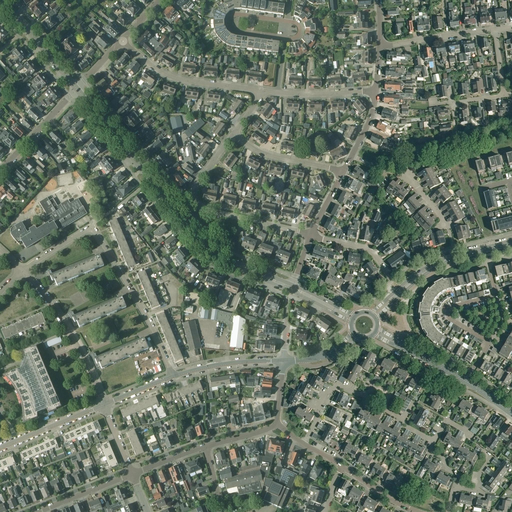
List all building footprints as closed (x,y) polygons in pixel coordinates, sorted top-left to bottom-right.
[(38,0),(29,8),(30,9),(30,10),(32,12),(33,12),(33,13),(34,12),(43,4),(47,1),(46,0),(38,0)] [(121,0),(124,2),(136,14),(137,13),(139,12),(139,11),(139,10),(132,4),(128,0),(126,0),(125,0),(121,0)] [(181,8),(183,10),(185,11),(187,11),(188,12),(190,10),(186,6),(178,0),(175,0),(174,1),(181,8)] [(225,6),(229,11),(229,12),(234,10),(231,0),(229,0),(227,1),(223,3),(225,6)] [(239,9),(240,0),(231,0),(234,10),(239,9)] [(295,7),(293,17),(298,18),(301,21),(304,18),(307,20),(311,16),(309,13),(310,12),(307,9),(303,7),(306,1),(313,4),(314,1),(312,0),(301,0),(299,5),(301,6),(300,8),(298,7),(295,7)] [(136,14),(124,2),(122,5),(122,7),(133,17),(133,16),(134,16),(135,15),(135,14),(136,14)] [(229,12),(229,11),(225,6),(223,3),(219,7),(216,10),(225,15),(226,16),(229,12)] [(43,4),(34,12),(38,17),(41,14),(42,15),(44,13),(44,12),(47,9),(43,4)] [(166,11),(174,18),(178,22),(180,20),(178,18),(177,20),(176,19),(177,18),(176,17),(175,17),(177,15),(175,13),(175,12),(169,7),(166,11)] [(226,16),(225,15),(216,10),(216,11),(214,15),(213,19),(223,21),(224,21),(226,16)] [(178,22),(174,18),(166,11),(162,14),(168,20),(168,19),(171,22),(172,20),(174,21),(174,20),(175,21),(174,22),(177,24),(178,22)] [(100,14),(107,20),(109,18),(103,12),(100,14)] [(120,19),(118,21),(124,27),(124,26),(125,26),(126,25),(126,24),(128,22),(122,16),(122,17),(120,14),(117,17),(120,19)] [(51,32),(54,30),(54,29),(52,28),(56,24),(57,25),(62,21),(58,16),(56,18),(54,16),(51,18),(43,24),(46,27),(46,28),(47,30),(48,30),(49,31),(49,30),(51,32)] [(314,18),(303,24),(305,29),(309,29),(310,32),(315,31),(315,29),(317,28),(317,25),(314,18)] [(441,18),(433,19),(435,30),(443,29),(441,18)] [(224,21),(223,21),(213,19),(213,20),(213,24),(214,29),(220,27),(224,26),(224,21)] [(158,20),(153,24),(159,30),(160,29),(161,30),(164,26),(163,25),(164,24),(161,22),(161,23),(158,20)] [(106,25),(117,35),(120,32),(113,25),(113,26),(111,24),(109,22),(106,25)] [(397,27),(395,27),(396,35),(401,35),(400,27),(403,26),(403,22),(397,23),(397,27)] [(95,25),(91,29),(97,34),(101,31),(95,25)] [(114,38),(117,35),(106,25),(103,29),(104,30),(107,33),(107,32),(114,38)] [(224,26),(220,27),(214,29),(215,33),(218,37),(221,35),(226,31),(224,26)] [(226,31),(221,35),(218,37),(218,38),(221,41),(225,44),(230,34),(226,31)] [(88,32),(85,34),(92,41),(94,38),(88,32)] [(156,52),(155,54),(157,56),(164,49),(170,41),(164,36),(159,42),(158,43),(152,37),(151,37),(152,36),(150,33),(149,34),(146,32),(141,37),(156,52)] [(66,51),(72,45),(74,43),(70,38),(71,38),(73,36),(69,33),(60,40),(63,44),(62,45),(62,46),(62,47),(63,49),(64,48),(66,51)] [(234,47),(235,37),(235,36),(230,35),(230,34),(225,44),(229,46),(234,47)] [(304,35),(301,40),(310,49),(314,43),(315,39),(314,39),(315,36),(309,34),(308,37),(304,35)] [(98,38),(106,46),(110,43),(103,37),(101,35),(98,38)] [(156,52),(141,37),(136,43),(142,48),(142,47),(152,57),(155,54),(156,52)] [(178,41),(172,37),(167,45),(172,48),(175,43),(176,44),(178,41)] [(106,46),(98,38),(95,41),(97,43),(103,50),(106,46)] [(279,43),(272,42),(272,43),(271,52),(271,54),(276,55),(276,53),(278,53),(279,44),(279,43)] [(290,44),(289,44),(288,54),(292,55),(293,55),(294,56),(300,55),(304,53),(303,52),(306,50),(303,44),(300,46),(298,42),(294,44),(290,44)] [(73,46),(72,45),(66,51),(68,53),(68,54),(69,55),(70,55),(71,56),(74,53),(75,54),(77,52),(76,51),(77,51),(79,49),(75,44),(73,46)] [(13,54),(17,58),(23,53),(22,51),(22,50),(21,49),(20,49),(19,48),(13,54)] [(24,54),(23,53),(17,58),(14,61),(17,64),(20,62),(26,57),(26,56),(26,55),(25,54),(24,54)] [(119,62),(116,65),(118,67),(120,65),(122,66),(123,65),(123,66),(129,59),(124,54),(118,61),(119,62)] [(160,62),(165,65),(170,57),(165,54),(160,62)] [(176,60),(170,57),(165,65),(170,68),(176,60)] [(82,62),(78,65),(80,67),(80,68),(81,69),(82,69),(82,70),(88,65),(90,64),(86,59),(84,60),(82,62)] [(28,71),(34,66),(33,64),(33,63),(32,62),(31,62),(30,61),(24,66),(28,71)] [(126,71),(129,73),(137,64),(134,62),(131,64),(127,68),(128,68),(126,71)] [(137,64),(129,73),(132,76),(134,74),(138,70),(137,69),(140,67),(137,64)] [(16,73),(21,69),(23,67),(21,65),(14,71),(16,73)] [(34,66),(28,71),(25,74),(28,77),(31,74),(31,75),(37,69),(37,68),(36,67),(35,67),(34,66)] [(111,75),(114,78),(119,73),(116,70),(114,72),(110,68),(107,71),(111,75)] [(145,83),(151,75),(146,72),(141,80),(145,83)] [(36,87),(45,79),(44,77),(44,76),(43,75),(42,75),(41,74),(35,79),(37,82),(34,85),(36,87)] [(151,75),(145,83),(150,87),(156,79),(151,75)] [(483,76),(485,87),(488,87),(489,92),(497,91),(495,80),(488,81),(487,76),(483,76)] [(97,88),(98,88),(100,90),(103,87),(104,87),(107,85),(106,85),(109,83),(105,78),(103,80),(96,84),(96,86),(97,88)] [(45,79),(36,87),(39,90),(42,88),(43,87),(44,88),(45,86),(45,85),(48,82),(48,81),(47,80),(46,80),(45,79)] [(477,83),(472,84),(474,94),(481,93),(480,86),(483,86),(482,80),(477,81),(477,82),(477,83)] [(129,85),(127,83),(124,81),(121,85),(125,89),(129,85)] [(465,82),(466,84),(458,85),(460,96),(467,95),(466,90),(470,90),(469,81),(465,82)] [(162,93),(167,95),(171,85),(165,83),(162,93)] [(438,87),(440,98),(447,97),(445,84),(443,84),(444,87),(438,87)] [(171,85),(167,95),(173,97),(176,87),(171,85)] [(50,97),(56,91),(55,91),(55,90),(54,88),(53,88),(46,93),(50,97)] [(111,88),(110,89),(108,90),(105,92),(106,92),(102,95),(106,100),(112,95),(113,96),(115,95),(115,94),(115,93),(111,88)] [(56,91),(50,97),(51,97),(47,100),(50,103),(53,101),(54,101),(55,101),(56,99),(60,96),(59,95),(59,94),(58,93),(57,93),(56,91)] [(110,104),(109,104),(113,109),(113,108),(117,106),(119,104),(121,106),(127,101),(124,96),(124,97),(121,99),(120,97),(119,96),(118,96),(117,97),(112,101),(112,102),(110,104)] [(236,99),(232,104),(240,110),(244,105),(236,99)] [(352,105),(356,110),(364,103),(360,99),(352,105)] [(503,106),(499,106),(500,113),(505,113),(505,112),(511,110),(511,100),(502,102),(503,106)] [(364,103),(356,110),(360,114),(368,108),(364,103)] [(488,108),(488,112),(493,112),(493,113),(496,112),(496,111),(496,107),(495,107),(494,103),(491,103),(489,103),(488,104),(488,108)] [(240,110),(232,104),(229,109),(237,114),(240,110)] [(267,104),(263,109),(271,115),(275,110),(267,104)] [(130,109),(126,105),(116,112),(120,117),(130,109)] [(434,113),(438,113),(439,120),(448,119),(448,116),(449,115),(448,109),(441,110),(441,107),(434,108),(434,113)] [(30,115),(35,121),(36,121),(38,119),(38,118),(40,116),(36,113),(37,112),(35,110),(34,110),(32,109),(28,113),(30,115)] [(268,120),(271,115),(263,109),(260,114),(268,120)] [(383,113),(400,117),(400,115),(398,114),(398,113),(393,112),(393,111),(389,110),(388,111),(384,109),(383,113)] [(481,113),(481,109),(474,110),(475,119),(481,118),(481,121),(486,120),(485,112),(481,113)] [(71,111),(65,116),(67,118),(66,119),(68,121),(69,120),(70,122),(76,117),(71,111)] [(127,125),(128,126),(138,117),(134,112),(130,115),(131,116),(124,122),(124,123),(126,125),(127,125)] [(461,123),(468,122),(467,118),(467,112),(459,112),(461,123)] [(181,116),(170,119),(174,133),(184,131),(181,116)] [(141,121),(138,117),(128,126),(128,127),(129,129),(130,129),(131,130),(138,124),(137,124),(141,121)] [(24,118),(21,122),(22,123),(22,124),(24,126),(25,126),(28,129),(30,127),(31,127),(32,126),(31,125),(32,125),(29,122),(30,122),(27,119),(26,119),(24,118)] [(73,127),(71,129),(74,134),(83,127),(83,126),(83,125),(82,124),(81,124),(79,122),(75,125),(75,124),(72,127),(73,127)] [(219,122),(215,127),(223,133),(227,128),(219,122)] [(380,122),(378,125),(394,133),(395,131),(390,128),(390,127),(380,122)] [(14,126),(15,127),(13,129),(14,131),(20,137),(21,137),(22,136),(23,136),(22,135),(24,132),(19,127),(18,127),(15,124),(14,126)] [(394,133),(378,125),(377,129),(387,134),(388,131),(391,133),(390,134),(393,135),(394,133)] [(346,132),(355,136),(357,131),(349,126),(346,132)] [(450,126),(440,127),(441,134),(451,133),(450,126)] [(219,137),(223,133),(215,127),(212,132),(219,137)] [(266,133),(273,138),(277,132),(270,127),(266,133)] [(139,139),(139,140),(149,132),(148,131),(146,129),(143,131),(136,136),(137,137),(137,138),(138,139),(139,139)] [(257,141),(262,133),(257,129),(252,137),(257,141)] [(4,131),(3,132),(1,130),(0,131),(0,132),(2,134),(13,145),(14,144),(15,144),(16,143),(16,142),(16,141),(9,135),(7,133),(4,131)] [(149,132),(139,140),(140,142),(141,144),(142,144),(143,144),(149,139),(154,135),(150,131),(149,132)] [(205,136),(198,131),(194,135),(202,140),(204,138),(205,136)] [(2,134),(0,132),(0,135),(2,138),(1,139),(3,140),(2,141),(3,142),(10,148),(11,147),(12,147),(13,146),(12,145),(13,145),(2,134)] [(52,134),(50,136),(53,139),(53,140),(55,142),(56,141),(58,143),(62,139),(60,137),(60,136),(57,133),(57,134),(54,132),(53,132),(52,133),(52,134)] [(81,137),(79,138),(83,143),(91,137),(91,136),(91,135),(90,134),(89,134),(87,132),(84,135),(84,134),(81,136),(81,137)] [(352,141),(355,136),(346,132),(343,137),(352,141)] [(267,136),(262,133),(257,141),(262,144),(267,136)] [(385,144),(388,146),(390,147),(391,144),(387,141),(382,138),(382,137),(379,136),(378,136),(374,134),(372,137),(382,143),(385,144)] [(382,143),(372,137),(370,141),(375,143),(374,144),(380,147),(382,143)] [(51,152),(55,147),(49,142),(46,140),(45,140),(44,141),(44,142),(42,144),(45,147),(45,148),(47,150),(48,150),(51,152)] [(159,141),(156,143),(154,145),(147,150),(149,152),(149,153),(150,155),(151,154),(151,155),(158,150),(158,149),(160,148),(163,146),(159,141)] [(89,148),(93,153),(100,147),(98,145),(98,144),(97,143),(96,143),(96,142),(89,148)] [(171,143),(165,148),(168,152),(174,146),(171,143)] [(203,143),(200,148),(207,154),(211,149),(203,143)] [(312,146),(310,156),(316,157),(318,148),(312,146)] [(100,148),(100,147),(93,153),(89,156),(91,158),(95,155),(95,156),(102,150),(102,149),(101,148),(100,148)] [(340,147),(334,150),(338,159),(344,156),(340,147)] [(48,155),(45,153),(42,150),(41,150),(39,148),(38,148),(38,149),(37,148),(36,149),(37,150),(35,152),(38,155),(37,156),(40,158),(42,160),(48,155)] [(207,154),(200,148),(196,152),(204,158),(207,154)] [(338,159),(334,150),(329,152),(333,161),(338,159)] [(503,155),(505,162),(508,161),(509,166),(511,165),(511,153),(503,155)] [(159,165),(166,160),(164,158),(166,156),(164,154),(162,155),(161,155),(155,160),(156,161),(156,162),(157,163),(159,165)] [(227,158),(234,164),(238,159),(230,154),(227,158)] [(494,158),(497,168),(502,166),(501,162),(505,162),(503,155),(494,158)] [(98,165),(102,170),(112,162),(110,160),(110,159),(109,158),(108,158),(108,157),(102,162),(99,159),(96,161),(92,164),(95,167),(98,164),(99,164),(98,165)] [(246,165),(251,168),(256,159),(250,157),(246,165)] [(234,164),(227,158),(223,163),(231,169),(234,164)] [(497,168),(494,158),(485,160),(486,166),(490,165),(491,169),(497,168)] [(28,159),(23,165),(25,167),(24,168),(28,172),(29,171),(34,165),(28,159)] [(41,162),(39,159),(38,159),(35,162),(43,169),(46,166),(41,162)] [(256,159),(251,168),(257,171),(261,162),(256,159)] [(166,160),(159,165),(161,167),(161,168),(162,169),(163,169),(164,170),(170,165),(169,165),(171,163),(169,161),(167,162),(166,160)] [(476,162),(479,174),(485,172),(483,167),(486,166),(485,160),(476,162)] [(112,162),(102,170),(107,175),(109,173),(109,172),(116,167),(115,166),(115,165),(114,164),(112,162)] [(63,163),(57,165),(60,172),(65,170),(63,163)] [(186,164),(183,168),(192,175),(195,170),(193,169),(186,164)] [(356,167),(353,174),(362,179),(366,172),(356,167)] [(423,175),(424,178),(436,172),(433,167),(421,173),(421,172),(417,175),(419,178),(423,175)] [(15,174),(23,181),(24,181),(29,175),(24,171),(23,173),(19,169),(17,171),(16,171),(15,172),(15,173),(15,174)] [(78,171),(77,172),(77,173),(78,174),(83,181),(85,180),(78,171)] [(438,178),(436,172),(424,178),(420,181),(422,183),(426,181),(427,184),(438,178)] [(114,178),(112,180),(116,184),(118,183),(124,178),(124,177),(124,176),(123,175),(122,175),(120,173),(114,178)] [(170,179),(175,184),(180,179),(176,174),(170,179)] [(90,184),(99,181),(106,178),(105,175),(98,177),(93,179),(87,181),(90,184)] [(312,179),(315,184),(324,180),(321,175),(312,179)] [(441,183),(438,178),(427,184),(423,186),(424,189),(429,187),(430,189),(441,183)] [(18,187),(15,184),(13,182),(12,182),(9,179),(8,181),(7,181),(6,182),(6,183),(5,183),(11,188),(14,191),(12,192),(14,194),(19,189),(18,188),(18,187)] [(179,189),(180,188),(182,191),(186,187),(184,185),(185,184),(180,179),(175,184),(179,189)] [(348,183),(360,190),(363,184),(358,181),(357,183),(350,179),(349,180),(348,182),(348,183)] [(392,193),(398,185),(401,181),(399,179),(396,183),(393,181),(387,189),(387,190),(386,191),(387,192),(391,195),(392,193)] [(326,186),(324,180),(315,184),(313,185),(312,189),(313,190),(315,190),(315,189),(317,189),(317,190),(320,191),(324,189),(323,187),(326,186)] [(99,181),(90,184),(90,185),(94,189),(98,194),(99,194),(105,192),(101,181),(100,182),(99,181)] [(115,189),(117,192),(122,198),(133,188),(133,186),(131,184),(130,185),(128,182),(122,188),(120,185),(115,189)] [(20,183),(18,186),(20,188),(19,188),(23,192),(26,189),(20,183)] [(353,191),(356,192),(358,194),(360,190),(348,183),(347,184),(345,186),(346,187),(345,187),(353,191)] [(397,197),(403,189),(406,185),(404,183),(401,187),(398,185),(392,193),(397,197)] [(439,199),(448,191),(444,186),(443,187),(442,187),(431,198),(433,200),(437,197),(439,199)] [(403,189),(397,197),(403,201),(412,189),(409,187),(406,191),(403,189)] [(209,200),(211,191),(205,189),(203,199),(209,200)] [(217,192),(211,191),(209,200),(215,202),(217,192)] [(448,191),(439,199),(435,203),(437,205),(441,201),(444,204),(451,197),(452,195),(448,191)] [(485,199),(495,196),(493,191),(489,192),(488,192),(484,193),(485,199)] [(343,192),(341,197),(347,200),(350,195),(343,192)] [(403,205),(408,210),(417,202),(415,199),(419,196),(417,193),(405,203),(405,204),(403,205)] [(228,205),(231,195),(225,194),(222,203),(228,205)] [(231,195),(228,205),(234,206),(236,197),(231,195)] [(132,202),(134,205),(137,208),(139,206),(144,202),(139,196),(134,200),(132,202)] [(495,196),(485,199),(486,204),(496,202),(495,196)] [(347,200),(341,197),(338,202),(345,205),(347,200)] [(68,200),(57,206),(53,199),(51,200),(51,201),(50,202),(47,198),(39,203),(40,203),(43,209),(43,210),(44,210),(48,216),(47,217),(48,219),(43,221),(45,225),(37,230),(34,227),(29,230),(30,231),(27,232),(25,229),(21,222),(14,227),(16,230),(11,233),(15,240),(17,242),(21,240),(26,249),(57,230),(56,227),(58,226),(60,230),(61,230),(60,230),(67,226),(73,222),(74,222),(80,218),(87,214),(78,199),(71,203),(68,200)] [(248,209),(250,200),(244,198),(242,208),(248,209)] [(417,202),(408,210),(412,214),(414,213),(421,206),(419,204),(423,200),(421,198),(417,202)] [(250,200),(248,209),(254,211),(256,201),(250,200)] [(448,212),(459,206),(456,200),(445,206),(441,209),(442,212),(445,210),(447,209),(447,210),(448,212)] [(498,208),(496,202),(486,204),(488,210),(492,209),(493,209),(498,208)] [(261,212),(267,214),(270,204),(264,203),(261,212)] [(270,204),(267,214),(273,215),(274,210),(275,206),(270,204)] [(308,204),(305,209),(313,214),(316,209),(308,204)] [(336,205),(334,210),(340,213),(342,210),(343,209),(336,205)] [(414,218),(418,222),(427,214),(425,211),(429,208),(427,206),(422,210),(415,216),(414,218)] [(462,210),(459,206),(448,212),(444,214),(446,217),(450,215),(452,218),(462,212),(462,210)] [(145,213),(148,218),(153,214),(152,212),(153,212),(151,210),(151,211),(148,207),(144,210),(141,213),(142,215),(145,213)] [(289,209),(287,218),(293,219),(295,210),(289,209)] [(310,219),(313,214),(305,209),(302,215),(310,219)] [(340,213),(334,210),(331,215),(338,218),(340,213)] [(418,222),(422,227),(431,219),(429,216),(433,213),(431,210),(427,214),(418,222)] [(377,223),(381,213),(376,211),(372,220),(377,223)] [(462,212),(452,218),(447,220),(449,223),(453,220),(455,223),(464,218),(463,218),(465,217),(462,212)] [(156,217),(153,214),(148,218),(154,224),(159,220),(158,219),(157,217),(156,217)] [(435,215),(431,219),(422,227),(426,232),(428,230),(428,231),(436,223),(433,221),(437,217),(435,215)] [(108,222),(111,228),(118,225),(117,221),(119,221),(118,218),(108,222)] [(329,218),(327,223),(339,230),(340,227),(337,226),(339,223),(336,222),(329,218)] [(502,220),(505,230),(510,228),(508,219),(502,220)] [(392,226),(396,230),(402,224),(398,220),(392,226)] [(499,231),(497,220),(491,222),(494,233),(496,232),(499,231)] [(497,220),(499,231),(500,231),(505,230),(502,220),(497,221),(497,220)] [(118,225),(111,228),(113,234),(121,231),(119,227),(121,226),(125,225),(124,223),(120,224),(118,225)] [(337,232),(339,230),(327,223),(324,228),(331,232),(331,230),(334,232),(335,230),(337,232)] [(362,230),(363,230),(361,240),(367,241),(369,232),(366,231),(367,224),(363,224),(362,230)] [(457,234),(469,231),(468,225),(466,226),(456,228),(457,234)] [(146,231),(141,235),(143,237),(153,229),(150,226),(145,230),(146,231)] [(157,231),(153,233),(156,236),(157,236),(158,237),(160,236),(167,231),(166,230),(166,229),(165,227),(164,227),(163,226),(156,231),(157,231)] [(113,234),(116,240),(123,237),(123,236),(122,233),(124,232),(123,230),(121,231),(113,234)] [(469,231),(457,234),(459,240),(469,238),(470,238),(471,236),(469,231)] [(247,250),(251,240),(242,236),(243,232),(239,232),(238,240),(243,242),(241,246),(244,248),(244,249),(247,250)] [(432,241),(444,238),(443,232),(433,234),(431,235),(432,241)] [(261,237),(257,247),(260,248),(258,253),(261,254),(261,255),(264,256),(267,246),(263,244),(265,239),(266,235),(263,233),(261,237)] [(375,245),(381,235),(378,233),(376,235),(373,239),(374,240),(372,242),(373,243),(375,245)] [(381,235),(375,245),(377,246),(378,246),(380,244),(383,240),(383,239),(385,237),(381,235)] [(125,236),(123,236),(123,237),(116,240),(118,245),(126,242),(124,239),(126,238),(125,236)] [(251,240),(247,250),(249,251),(250,250),(253,251),(255,246),(257,247),(261,237),(257,236),(255,241),(251,240)] [(167,244),(164,246),(167,250),(170,248),(177,243),(176,242),(175,240),(173,238),(166,243),(167,244)] [(446,244),(444,238),(432,241),(434,246),(435,247),(436,246),(446,244)] [(419,240),(412,244),(414,251),(421,249),(419,240)] [(118,245),(120,251),(128,248),(127,244),(129,244),(131,243),(130,241),(128,242),(128,241),(126,242),(118,245)] [(267,246),(264,256),(266,257),(266,256),(270,258),(272,253),(274,254),(278,244),(274,242),(272,248),(267,246)] [(278,262),(280,263),(284,253),(284,252),(279,251),(282,244),(278,242),(278,244),(274,254),(276,255),(274,259),(278,261),(278,262)] [(395,244),(392,246),(383,253),(384,255),(385,255),(386,256),(388,254),(389,254),(393,251),(397,247),(396,246),(399,244),(397,242),(395,244)] [(284,252),(284,253),(280,263),(283,264),(283,263),(287,264),(290,255),(286,253),(287,250),(289,251),(291,245),(288,243),(284,252)] [(392,246),(390,243),(388,244),(383,247),(384,248),(381,250),(382,250),(382,251),(383,253),(392,246)] [(128,248),(120,251),(123,257),(130,254),(129,250),(131,249),(130,247),(128,248)] [(316,247),(314,251),(328,257),(328,258),(333,260),(335,254),(327,251),(316,247)] [(176,253),(182,260),(187,255),(181,248),(176,253)] [(328,257),(314,251),(313,256),(326,261),(328,258),(328,257)] [(408,258),(403,251),(394,258),(394,257),(388,261),(394,270),(400,266),(399,265),(408,258)] [(123,257),(125,263),(133,260),(131,256),(136,254),(135,252),(130,254),(123,257)] [(104,266),(99,255),(94,257),(52,275),(51,273),(49,270),(45,272),(46,273),(48,275),(52,285),(56,283),(57,286),(104,266)] [(161,262),(164,266),(170,262),(166,257),(161,262)] [(133,260),(125,263),(128,269),(135,266),(136,267),(139,265),(138,261),(134,263),(133,260)] [(190,272),(197,265),(195,263),(195,262),(193,261),(192,260),(186,267),(189,269),(187,270),(190,272)] [(364,268),(367,272),(374,267),(373,266),(373,265),(373,264),(372,264),(371,263),(364,268)] [(199,267),(197,265),(190,272),(192,274),(193,273),(195,275),(201,269),(201,268),(199,267)] [(495,278),(503,276),(501,266),(495,268),(496,273),(494,273),(495,278)] [(315,270),(312,278),(317,280),(319,275),(320,273),(320,272),(321,270),(317,268),(314,267),(313,269),(315,270)] [(375,268),(374,267),(367,272),(370,276),(377,271),(376,270),(376,269),(375,268)] [(315,270),(313,269),(310,268),(307,275),(307,276),(308,276),(309,277),(309,276),(312,278),(315,270)] [(139,280),(147,277),(145,273),(147,272),(146,270),(137,274),(139,280)] [(484,270),(479,272),(481,281),(489,279),(488,275),(485,276),(484,270)] [(331,285),(336,277),(330,274),(331,273),(329,272),(325,278),(327,279),(326,282),(331,285)] [(211,286),(214,276),(212,275),(211,275),(210,274),(209,274),(205,282),(208,283),(208,285),(211,286)] [(139,280),(142,286),(149,282),(148,279),(150,278),(149,276),(147,277),(139,280)] [(217,277),(214,276),(211,286),(213,287),(214,285),(217,286),(220,279),(220,278),(219,278),(218,277),(217,277)] [(336,277),(331,285),(337,288),(339,285),(341,286),(344,280),(342,279),(341,280),(336,277)] [(450,290),(447,280),(443,281),(443,279),(434,284),(435,285),(430,290),(429,289),(423,297),(424,297),(422,304),(420,304),(419,314),(420,313),(421,321),(419,321),(423,330),(424,330),(428,336),(426,336),(434,344),(434,342),(438,344),(443,335),(438,332),(434,327),(432,322),(430,316),(431,310),(432,304),(435,299),(439,295),(444,291),(448,290),(450,290)] [(142,286),(144,291),(152,288),(150,285),(152,284),(151,282),(149,282),(142,286)] [(228,282),(224,291),(221,290),(215,304),(225,309),(232,292),(236,294),(239,286),(228,282)] [(352,296),(357,289),(351,285),(352,284),(349,283),(346,289),(348,290),(346,293),(352,296)] [(144,291),(146,297),(154,294),(153,290),(155,290),(154,287),(152,288),(144,291)] [(245,298),(249,300),(249,301),(251,301),(254,292),(252,291),(251,290),(250,289),(249,290),(245,298)] [(357,289),(352,296),(358,300),(360,296),(362,297),(365,290),(363,289),(362,292),(357,289)] [(250,304),(256,306),(259,307),(262,299),(259,298),(260,294),(259,293),(258,293),(257,293),(254,292),(251,301),(251,302),(250,304)] [(146,297),(149,303),(156,300),(155,296),(157,295),(156,293),(154,294),(146,297)] [(126,307),(122,296),(105,303),(74,316),(71,311),(68,313),(69,315),(70,317),(74,326),(78,325),(79,327),(126,307)] [(269,298),(265,306),(264,309),(270,311),(271,309),(274,300),(272,299),(272,298),(270,297),(269,298)] [(275,300),(274,300),(271,309),(277,311),(279,305),(278,304),(279,302),(277,301),(277,300),(275,299),(275,300)] [(156,300),(149,303),(151,309),(159,306),(159,307),(163,305),(161,302),(158,303),(156,300)] [(184,313),(193,314),(194,306),(185,305),(184,313)] [(232,314),(228,314),(218,311),(219,311),(212,310),(213,308),(209,306),(202,305),(202,306),(198,306),(196,318),(217,321),(222,322),(225,323),(227,325),(229,328),(229,331),(232,332),(230,347),(240,348),(239,351),(241,351),(241,348),(242,348),(245,320),(232,314)] [(299,307),(299,308),(296,306),(293,312),(294,312),(294,314),(301,317),(304,310),(299,307)] [(304,310),(301,317),(308,321),(309,317),(307,317),(309,312),(304,310)] [(158,322),(166,319),(164,315),(166,314),(165,312),(163,313),(156,316),(158,322)] [(34,316),(35,317),(38,326),(45,323),(41,313),(41,314),(38,316),(37,315),(34,316)] [(321,328),(326,321),(318,316),(316,320),(317,321),(315,323),(321,328)] [(28,319),(28,320),(32,328),(38,326),(35,317),(31,318),(31,317),(28,319)] [(166,319),(158,322),(161,328),(168,325),(167,321),(169,320),(168,318),(166,319)] [(32,328),(28,320),(24,321),(24,320),(21,321),(21,322),(22,322),(25,331),(32,328)] [(190,351),(194,350),(197,349),(201,348),(197,330),(196,330),(194,321),(183,324),(190,351)] [(263,330),(265,330),(276,331),(276,330),(277,328),(276,328),(276,327),(266,325),(266,322),(263,321),(263,322),(260,322),(259,324),(263,325),(263,323),(264,323),(263,330)] [(326,321),(321,328),(328,332),(330,329),(328,328),(331,324),(326,321)] [(14,324),(15,325),(18,334),(25,331),(22,322),(21,322),(18,324),(17,323),(14,324)] [(168,325),(161,328),(163,333),(171,330),(169,327),(171,326),(170,324),(168,325)] [(8,327),(8,328),(12,337),(18,334),(15,325),(11,327),(11,326),(8,327)] [(12,337),(8,328),(4,330),(4,328),(1,330),(5,339),(12,337)] [(171,330),(163,333),(165,339),(173,336),(172,333),(174,332),(173,329),(171,330)] [(276,332),(276,331),(265,330),(263,330),(263,334),(258,334),(258,337),(266,338),(266,335),(275,336),(275,335),(276,334),(276,333),(276,332)] [(309,336),(306,336),(296,335),(295,339),(303,340),(303,342),(308,343),(309,340),(311,341),(312,334),(309,334),(309,336)] [(168,345),(175,342),(174,338),(176,337),(175,335),(173,336),(165,339),(168,345)] [(447,338),(443,335),(438,344),(442,347),(447,338)] [(62,342),(60,338),(60,337),(44,343),(46,348),(62,342)] [(149,349),(144,338),(123,347),(97,358),(93,353),(90,355),(91,356),(92,358),(97,368),(100,366),(101,369),(149,349)] [(447,350),(452,341),(447,338),(442,347),(447,350)] [(175,342),(168,345),(170,351),(178,347),(176,344),(178,343),(177,341),(175,342)] [(457,344),(452,341),(447,350),(452,352),(457,344)] [(452,352),(457,355),(461,346),(457,344),(452,352)] [(502,349),(511,354),(511,351),(511,348),(505,344),(502,349)] [(466,349),(461,346),(457,355),(461,358),(466,349)] [(25,357),(47,409),(48,413),(56,410),(56,409),(61,407),(36,347),(31,349),(31,348),(23,351),(25,357)] [(178,347),(170,351),(173,356),(180,353),(179,350),(181,349),(180,347),(178,347)] [(461,358),(466,361),(471,352),(466,349),(461,358)] [(511,354),(502,349),(499,354),(508,359),(511,354)] [(362,368),(362,369),(368,372),(370,366),(372,367),(373,366),(375,367),(376,365),(374,363),(375,362),(373,361),(376,356),(369,352),(361,367),(361,368),(362,368)] [(478,356),(471,352),(466,361),(470,364),(473,359),(475,360),(478,356)] [(180,353),(173,356),(175,362),(182,359),(183,361),(187,359),(185,355),(182,357),(180,353)] [(39,414),(41,414),(41,411),(47,409),(25,357),(19,372),(17,369),(9,373),(4,375),(5,376),(9,381),(10,382),(14,387),(14,388),(18,393),(18,394),(20,400),(21,401),(22,407),(22,408),(23,414),(24,415),(24,421),(24,423),(29,420),(29,421),(37,418),(37,413),(39,412),(39,414)] [(386,369),(391,360),(388,359),(387,360),(385,359),(384,361),(382,359),(380,362),(383,363),(381,366),(384,368),(382,370),(385,371),(386,369)] [(480,369),(485,372),(490,363),(483,359),(481,363),(483,365),(480,369)] [(393,362),(391,360),(386,369),(393,373),(394,373),(396,368),(397,368),(398,366),(393,363),(393,362)] [(485,372),(490,375),(496,364),(495,363),(493,365),(490,363),(485,372)] [(361,368),(361,367),(355,364),(347,380),(354,384),(357,378),(358,379),(359,378),(362,379),(363,377),(360,375),(361,374),(360,373),(361,370),(367,373),(362,370),(362,369),(362,368),(361,368)] [(498,365),(496,364),(490,375),(494,378),(499,369),(496,367),(498,365)] [(394,373),(393,373),(392,375),(400,379),(405,371),(402,369),(401,371),(397,368),(396,368),(394,373)] [(327,369),(324,374),(335,380),(337,378),(333,376),(334,373),(327,369)] [(504,372),(499,369),(494,378),(499,381),(504,372)] [(506,369),(504,372),(499,381),(504,383),(509,375),(510,372),(506,369)] [(263,376),(266,377),(266,378),(271,379),(272,377),(272,376),(272,375),(272,374),(272,371),(264,370),(264,371),(261,370),(261,373),(264,373),(263,376)] [(407,372),(405,371),(400,379),(407,383),(410,378),(411,376),(406,374),(407,372)] [(334,383),(335,380),(324,374),(322,379),(322,380),(329,384),(330,381),(334,383)] [(321,382),(322,380),(322,379),(315,375),(314,378),(311,377),(310,379),(323,387),(325,384),(321,382)] [(406,385),(414,389),(418,381),(416,379),(415,381),(410,378),(407,383),(406,385)] [(311,383),(310,385),(310,386),(312,387),(317,390),(318,387),(322,389),(323,387),(310,379),(308,382),(311,383)] [(199,381),(193,384),(196,391),(200,390),(201,392),(203,391),(199,381)] [(421,382),(418,381),(414,389),(421,393),(425,386),(420,384),(421,382)] [(311,389),(312,387),(310,386),(310,385),(305,383),(303,386),(301,384),(299,387),(313,394),(314,391),(311,389)] [(193,384),(187,386),(191,394),(194,392),(195,394),(197,393),(196,391),(193,384)] [(187,386),(182,389),(185,396),(188,395),(189,397),(191,396),(191,394),(187,386)] [(311,397),(313,394),(299,387),(298,389),(301,391),(299,393),(301,394),(301,395),(306,397),(308,395),(311,397)] [(270,396),(270,392),(271,392),(271,389),(270,389),(260,388),(260,393),(254,392),(253,398),(263,399),(263,395),(270,396)] [(186,398),(185,396),(182,389),(176,391),(179,399),(182,397),(183,399),(186,398)] [(294,390),(292,396),(300,400),(303,401),(304,399),(300,397),(301,395),(301,394),(299,393),(294,390)] [(176,391),(170,393),(173,401),(177,399),(178,402),(180,401),(179,399),(176,391)] [(430,408),(429,408),(437,412),(446,395),(438,392),(436,397),(434,396),(434,397),(431,396),(430,398),(432,400),(432,401),(433,402),(430,407),(437,411),(436,411),(430,408)] [(173,401),(170,393),(164,396),(167,403),(166,404),(167,407),(171,406),(170,402),(173,401)] [(338,399),(348,403),(350,399),(347,398),(348,397),(341,394),(340,395),(339,396),(339,397),(338,399)] [(227,398),(229,404),(239,402),(238,395),(227,398)] [(155,396),(149,399),(153,406),(156,405),(157,407),(159,406),(158,404),(155,396)] [(299,403),(300,400),(292,396),(289,401),(291,402),(289,406),(287,404),(284,404),(283,408),(287,408),(288,407),(296,411),(297,408),(294,406),(295,404),(296,405),(297,402),(299,403)] [(153,408),(153,406),(149,399),(144,401),(147,409),(150,407),(151,409),(153,408)] [(348,403),(338,399),(338,400),(337,400),(336,402),(337,403),(336,403),(343,407),(343,406),(346,407),(348,403)] [(462,413),(464,410),(469,402),(466,400),(466,402),(463,400),(459,407),(461,409),(460,412),(462,413)] [(144,401),(138,404),(141,411),(145,410),(145,412),(148,411),(147,409),(144,401)] [(471,404),(469,402),(464,410),(471,415),(472,413),(475,408),(471,405),(471,404)] [(142,413),(141,411),(138,404),(132,406),(135,414),(139,412),(140,414),(142,413)] [(254,416),(255,422),(270,419),(268,412),(266,404),(257,407),(257,408),(254,409),(255,411),(253,412),(254,416)] [(136,416),(135,414),(132,406),(126,408),(129,416),(133,415),(134,416),(136,416)] [(250,420),(249,415),(250,414),(248,406),(246,407),(246,409),(247,412),(242,413),(243,416),(241,417),(243,425),(250,424),(249,420),(250,420)] [(419,414),(426,418),(429,412),(418,406),(417,409),(420,411),(419,414)] [(476,406),(475,408),(472,413),(479,417),(484,409),(482,408),(481,409),(476,406)] [(310,409),(308,407),(306,410),(305,409),(304,411),(299,408),(295,415),(310,423),(314,416),(309,413),(310,412),(309,411),(310,409)] [(126,417),(129,416),(126,408),(120,411),(124,418),(122,419),(124,422),(128,421),(126,417)] [(361,423),(368,410),(366,408),(364,412),(361,410),(357,417),(360,419),(359,422),(361,423)] [(332,412),(332,414),(341,418),(343,414),(341,412),(334,409),(334,410),(333,410),(332,411),(332,412)] [(487,411),(484,409),(479,417),(486,422),(491,415),(486,412),(487,411)] [(371,411),(368,410),(361,423),(364,424),(365,422),(368,423),(371,416),(369,415),(371,411)] [(216,417),(217,420),(218,427),(226,425),(223,414),(216,417)] [(339,424),(341,418),(332,414),(331,415),(330,415),(329,417),(330,418),(336,421),(336,422),(339,424)] [(368,423),(372,426),(378,415),(376,414),(374,417),(371,416),(368,423)] [(414,414),(413,417),(426,424),(427,422),(425,420),(426,418),(419,414),(418,416),(414,414)] [(232,415),(230,416),(233,427),(235,426),(236,427),(237,426),(238,425),(236,417),(233,418),(232,415)] [(381,416),(378,415),(372,426),(377,428),(377,429),(380,423),(381,423),(382,422),(379,420),(381,416)] [(425,426),(426,424),(413,417),(411,419),(415,421),(413,424),(421,428),(422,425),(425,426)] [(498,417),(493,423),(496,425),(495,426),(496,427),(497,426),(498,427),(503,421),(498,417)] [(343,423),(346,424),(345,426),(344,426),(342,428),(348,431),(349,429),(349,428),(352,423),(347,421),(348,421),(344,419),(343,423)] [(211,429),(218,427),(217,420),(209,422),(211,429)] [(94,431),(95,431),(98,430),(99,432),(101,431),(97,421),(91,424),(94,431)] [(201,426),(200,424),(200,421),(194,423),(195,426),(195,428),(196,432),(197,432),(198,436),(200,436),(201,436),(203,435),(204,435),(201,426)] [(376,430),(381,433),(387,422),(385,421),(383,425),(381,423),(380,423),(377,429),(377,428),(376,430)] [(390,424),(387,422),(381,433),(386,436),(390,429),(388,428),(390,424)] [(91,424),(85,426),(89,434),(92,432),(93,434),(95,433),(95,431),(94,431),(91,424)] [(324,425),(323,428),(336,435),(338,433),(335,431),(336,429),(329,425),(328,427),(324,425)] [(503,432),(502,434),(504,436),(505,434),(508,436),(511,430),(511,427),(510,427),(508,425),(503,432)] [(83,436),(86,435),(88,439),(90,438),(89,434),(85,426),(80,428),(83,436)] [(387,440),(390,441),(397,428),(395,426),(393,430),(390,429),(386,436),(389,437),(387,440)] [(80,428),(74,431),(77,438),(81,437),(83,443),(85,442),(85,440),(83,436),(80,428)] [(325,433),(324,435),(331,439),(332,436),(335,438),(336,435),(323,428),(321,431),(325,433)] [(400,429),(397,428),(390,441),(392,443),(394,440),(396,441),(399,436),(401,434),(398,433),(400,429)] [(137,436),(136,436),(135,432),(137,432),(136,429),(134,430),(126,433),(129,439),(137,436)] [(74,431),(68,433),(71,441),(75,439),(77,443),(79,443),(77,438),(74,431)] [(169,433),(166,435),(170,447),(174,445),(171,437),(173,436),(172,432),(169,433)] [(68,442),(71,441),(68,433),(62,436),(65,443),(64,443),(66,447),(70,445),(68,442)] [(449,445),(453,438),(450,436),(451,435),(448,433),(446,438),(443,436),(442,439),(445,440),(444,442),(449,445)] [(396,447),(399,449),(406,435),(404,434),(402,437),(399,436),(396,441),(395,443),(398,445),(396,447)] [(129,439),(131,445),(139,442),(137,438),(139,437),(138,435),(136,436),(137,436),(129,439)] [(170,447),(166,435),(162,436),(163,439),(161,440),(163,444),(165,443),(167,448),(170,447)] [(331,439),(324,435),(322,437),(319,435),(317,438),(331,446),(332,443),(330,441),(331,439)] [(409,437),(406,435),(399,449),(401,450),(403,448),(405,449),(409,442),(407,440),(409,437)] [(453,438),(449,445),(451,446),(450,449),(452,450),(460,437),(457,435),(455,439),(453,438)] [(492,449),(499,439),(495,436),(487,446),(492,449)] [(460,437),(452,450),(455,451),(456,449),(458,450),(459,450),(460,447),(461,447),(463,443),(460,442),(462,438),(460,437)] [(54,439),(49,441),(52,449),(55,447),(56,449),(58,448),(54,439)] [(409,442),(405,449),(408,450),(406,453),(409,454),(416,441),(414,439),(412,443),(409,442)] [(260,471),(259,471),(261,477),(265,478),(267,479),(271,465),(273,455),(277,442),(270,440),(267,440),(265,452),(265,457),(262,457),(261,461),(260,471)] [(43,444),(46,451),(50,450),(50,452),(53,451),(52,449),(49,441),(43,444)] [(131,445),(134,451),(141,447),(140,444),(142,443),(141,441),(139,442),(131,445)] [(419,442),(416,441),(409,454),(411,455),(413,453),(415,454),(419,447),(417,446),(419,442)] [(102,448),(103,451),(111,448),(108,442),(101,445),(100,444),(97,445),(98,449),(102,448)] [(285,453),(281,452),(283,444),(277,442),(273,455),(275,456),(274,459),(279,460),(277,466),(281,467),(285,453)] [(350,454),(353,447),(346,443),(341,451),(346,454),(347,453),(350,454)] [(47,453),(46,451),(43,444),(37,446),(40,454),(44,452),(45,454),(47,453)] [(256,444),(251,445),(254,458),(259,457),(258,453),(259,453),(259,452),(260,452),(259,449),(258,449),(256,444)] [(249,460),(254,458),(251,445),(245,447),(247,452),(246,453),(246,456),(247,455),(248,456),(249,460)] [(35,456),(38,455),(39,457),(41,456),(40,454),(37,446),(31,448),(35,456)] [(141,447),(134,451),(136,456),(144,453),(144,455),(148,453),(146,449),(143,451),(141,447)] [(353,447),(350,454),(352,455),(351,457),(356,459),(356,460),(360,453),(361,451),(353,447)] [(422,448),(419,447),(415,454),(414,458),(421,462),(428,450),(422,447),(422,448)] [(460,460),(466,448),(464,447),(463,448),(461,447),(460,447),(459,450),(458,450),(456,454),(459,456),(458,458),(460,460)] [(35,456),(31,448),(26,451),(29,458),(32,457),(33,459),(35,458),(35,456)] [(113,454),(111,448),(103,451),(104,455),(100,456),(101,459),(105,457),(113,454)] [(469,450),(466,448),(460,460),(463,461),(464,458),(467,460),(470,453),(468,451),(469,450)] [(23,461),(22,461),(23,465),(27,463),(25,460),(29,458),(26,451),(20,453),(23,461)] [(289,460),(288,464),(295,467),(298,460),(299,458),(298,458),(299,456),(298,455),(295,453),(295,454),(293,453),(292,452),(289,460)] [(470,453),(467,460),(472,463),(472,464),(472,465),(473,466),(478,457),(476,455),(476,454),(474,452),(473,454),(470,453)] [(76,455),(78,460),(79,462),(84,460),(86,459),(83,453),(76,455)] [(217,454),(218,460),(219,462),(220,462),(221,465),(220,465),(221,468),(227,466),(226,463),(223,464),(222,461),(225,460),(223,453),(217,454)] [(356,459),(355,460),(355,461),(360,464),(361,463),(363,464),(365,461),(367,457),(360,453),(356,460),(356,459)] [(106,464),(108,463),(116,460),(113,454),(105,457),(107,461),(105,462),(106,464)] [(6,459),(9,467),(13,465),(14,467),(16,466),(15,464),(12,457),(6,459)] [(365,461),(363,464),(366,465),(365,467),(370,469),(369,471),(375,461),(367,457),(365,461)] [(429,471),(433,464),(430,463),(431,461),(426,458),(425,460),(421,467),(416,475),(419,477),(424,468),(429,471)] [(6,459),(0,461),(4,469),(7,468),(9,473),(12,472),(11,469),(9,467),(6,459)] [(191,462),(195,472),(201,470),(197,460),(196,459),(193,461),(194,462),(191,462)] [(109,466),(107,467),(106,468),(107,470),(108,470),(118,466),(116,460),(108,463),(109,466)] [(375,461),(369,471),(374,474),(375,473),(377,474),(381,467),(374,463),(375,461)] [(497,464),(507,471),(510,466),(504,461),(502,464),(499,461),(497,464)] [(195,472),(191,462),(189,463),(186,464),(186,465),(185,465),(189,474),(195,472)] [(246,467),(248,474),(256,472),(254,465),(255,464),(255,463),(255,462),(251,462),(251,463),(252,466),(246,467)] [(435,465),(433,464),(429,471),(436,475),(438,471),(441,466),(436,463),(435,465)] [(298,475),(305,479),(311,467),(305,464),(304,465),(302,464),(298,475)] [(504,476),(507,471),(497,464),(495,466),(499,469),(497,471),(504,476)] [(175,466),(173,467),(178,480),(182,478),(181,475),(177,466),(176,466),(175,466)] [(86,472),(89,480),(95,477),(92,469),(91,470),(90,467),(85,469),(86,472)] [(178,481),(178,480),(173,467),(171,468),(170,469),(169,469),(172,478),(173,478),(174,483),(178,481)] [(221,481),(224,480),(234,477),(232,468),(231,469),(230,467),(228,468),(229,470),(219,472),(220,475),(221,481)] [(240,473),(241,476),(248,474),(246,467),(239,469),(240,473)] [(311,474),(309,477),(315,480),(317,477),(321,470),(314,467),(310,474),(311,474)] [(381,467),(377,474),(380,475),(379,477),(383,479),(387,473),(388,473),(389,471),(381,467)] [(265,478),(263,486),(268,489),(267,492),(263,501),(266,502),(282,509),(283,507),(288,496),(290,491),(290,490),(291,491),(293,486),(295,481),(296,478),(297,475),(285,470),(283,474),(279,483),(273,481),(272,480),(267,479),(265,478)] [(502,478),(504,476),(497,471),(495,473),(492,470),(490,473),(503,482),(504,480),(502,478)] [(164,471),(159,473),(160,476),(159,477),(162,483),(167,481),(168,480),(164,471)] [(234,477),(224,480),(226,486),(227,490),(228,494),(238,492),(239,496),(247,494),(252,493),(262,490),(263,486),(265,478),(261,477),(259,471),(256,472),(248,474),(241,476),(234,477)] [(438,471),(436,475),(433,480),(441,484),(445,477),(442,476),(443,474),(438,471)] [(387,473),(383,479),(382,481),(388,484),(389,483),(391,484),(395,477),(388,473),(387,473)] [(501,484),(503,482),(490,473),(488,475),(492,478),(490,480),(497,485),(498,483),(501,484)] [(78,476),(74,477),(77,484),(83,482),(81,475),(80,475),(79,474),(77,474),(78,476)] [(64,481),(66,488),(72,486),(70,479),(69,479),(68,476),(65,477),(66,480),(64,481)] [(156,489),(151,477),(146,479),(150,491),(156,489)] [(395,477),(391,484),(393,485),(392,487),(398,490),(402,481),(395,477)] [(447,478),(445,477),(441,484),(448,488),(453,479),(448,477),(447,478)] [(345,497),(348,492),(349,490),(346,488),(349,482),(348,481),(346,481),(344,480),(339,489),(342,491),(341,494),(345,497)] [(487,489),(489,491),(491,492),(493,490),(497,485),(490,480),(489,482),(487,481),(485,484),(486,484),(484,487),(487,489)] [(62,490),(59,484),(57,485),(56,482),(53,483),(54,486),(56,492),(62,490)] [(44,499),(51,496),(46,483),(39,486),(41,490),(40,490),(44,499)] [(198,484),(190,488),(191,491),(196,489),(197,490),(199,497),(200,496),(201,497),(204,496),(204,495),(209,493),(207,487),(200,489),(199,487),(198,484)] [(312,496),(322,499),(322,497),(324,495),(324,494),(318,492),(319,489),(311,486),(309,491),(313,493),(312,496)] [(39,500),(36,492),(35,493),(34,490),(30,492),(30,490),(29,490),(28,487),(26,488),(30,497),(31,496),(34,502),(39,500)] [(348,492),(345,497),(344,499),(349,502),(351,498),(354,499),(358,491),(357,490),(355,488),(354,487),(350,493),(348,492)] [(115,492),(117,498),(126,494),(124,489),(115,492)] [(153,495),(155,500),(161,498),(158,489),(156,490),(157,493),(153,495)] [(359,508),(362,502),(360,501),(364,493),(362,492),(360,492),(358,491),(354,499),(359,502),(357,506),(359,508)] [(126,494),(117,498),(119,503),(129,499),(126,494)] [(457,503),(465,505),(467,497),(464,496),(464,495),(459,494),(457,503)] [(483,501),(482,509),(488,510),(488,508),(491,508),(492,501),(492,500),(495,500),(495,496),(487,495),(486,500),(486,502),(483,501)] [(29,504),(26,496),(19,499),(23,507),(29,504)] [(307,504),(311,505),(313,506),(314,503),(321,505),(321,503),(321,501),(322,499),(312,496),(311,499),(309,499),(307,504)] [(467,497),(465,505),(473,506),(473,508),(475,497),(470,496),(469,497),(467,497)] [(362,502),(359,508),(364,510),(366,508),(368,510),(373,501),(371,500),(370,498),(368,497),(365,503),(362,502)] [(475,497),(473,508),(482,509),(483,501),(480,501),(481,499),(475,498),(476,497),(475,497)] [(8,502),(11,509),(17,506),(14,500),(13,499),(11,500),(11,501),(8,502)] [(98,499),(93,501),(97,511),(102,509),(98,499)] [(163,500),(156,503),(158,509),(166,506),(165,503),(168,502),(167,499),(163,500)] [(506,500),(505,501),(503,501),(502,507),(499,506),(498,511),(501,511),(507,511),(508,508),(510,509),(510,507),(511,507),(511,502),(511,501),(511,499),(507,499),(506,500)] [(91,511),(93,511),(97,511),(93,501),(88,504),(91,511)] [(376,511),(374,511),(379,503),(377,502),(375,502),(373,501),(368,510),(372,511),(376,511)] [(311,505),(307,504),(305,503),(304,506),(306,507),(304,511),(315,511),(316,511),(316,510),(310,508),(311,505)]
